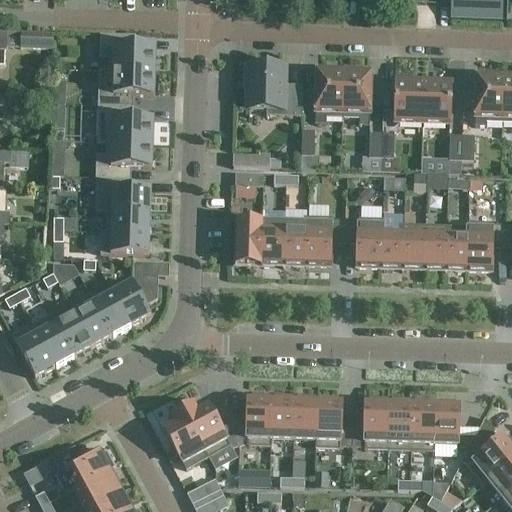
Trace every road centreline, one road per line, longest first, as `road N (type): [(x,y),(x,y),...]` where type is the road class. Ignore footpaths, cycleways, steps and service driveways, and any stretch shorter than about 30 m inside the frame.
road 1 (residential): [(185,341),(197,26)]
road 2 (residential): [(511,43),(197,26)]
road 3 (residential): [(185,341),(495,353)]
road 4 (residential): [(197,26),(0,11)]
road 5 (residential): [(98,390),(165,511)]
